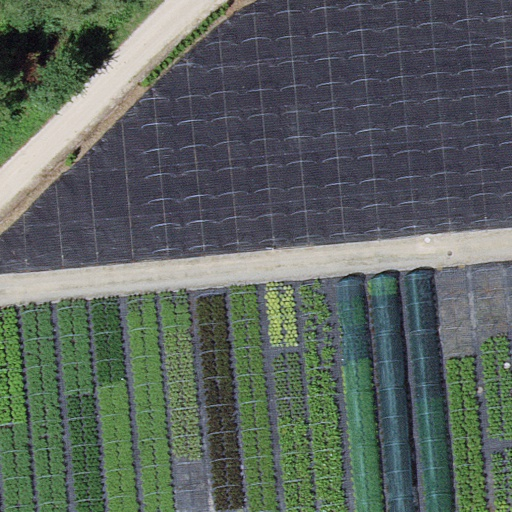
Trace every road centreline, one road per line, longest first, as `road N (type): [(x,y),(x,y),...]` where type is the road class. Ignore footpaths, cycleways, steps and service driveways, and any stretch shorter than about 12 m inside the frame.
road 1 (track): [(0,289),(511,242)]
road 2 (track): [(188,0),(0,195)]
